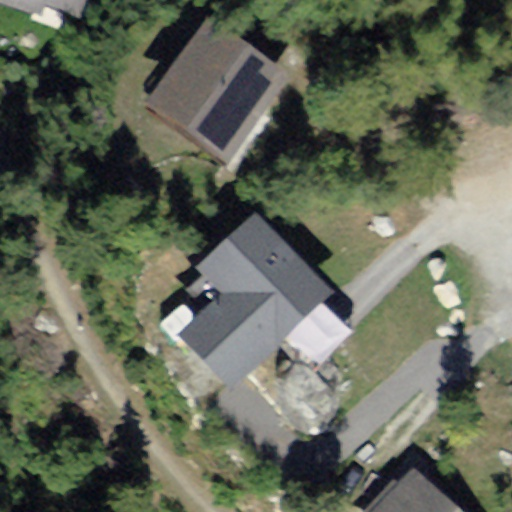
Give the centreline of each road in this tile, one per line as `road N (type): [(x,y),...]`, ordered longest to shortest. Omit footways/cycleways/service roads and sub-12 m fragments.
road 1 (track): [(254,422),(280,448),(312,456),(511,306)]
road 2 (track): [(350,302),(482,201),(511,195)]
